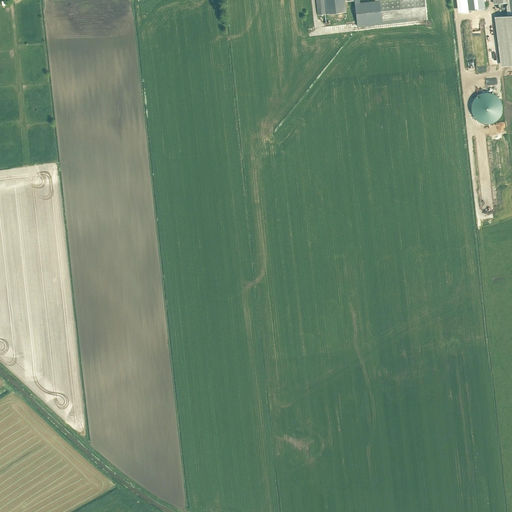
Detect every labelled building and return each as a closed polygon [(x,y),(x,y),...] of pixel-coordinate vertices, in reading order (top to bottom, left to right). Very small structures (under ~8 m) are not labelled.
[(316,0),(318,14),(326,13),(346,11),(344,0),(316,0)] [(359,0),(354,0),(357,27),(427,19),(424,0),(381,0),(360,2),(359,0)] [(466,0),(468,10),(485,8),(483,0),(466,0)] [(511,14),(511,15),(502,16),(497,16),(503,66),(511,64),(511,14)] [(472,118),(471,118),(472,119),(472,125),(474,125),(474,122),(478,121),(478,119),(482,119),(493,115),(493,110),(489,100),(491,100),(491,96),(487,96),(487,98),(481,98),(483,103),(481,103),(478,103),(478,98),(478,97),(474,98),(474,100),(469,100),(473,99),(471,99),(468,100),(469,103),(472,103),(472,118)]
